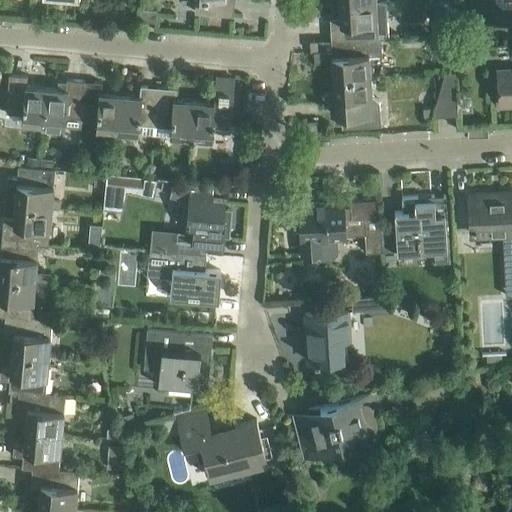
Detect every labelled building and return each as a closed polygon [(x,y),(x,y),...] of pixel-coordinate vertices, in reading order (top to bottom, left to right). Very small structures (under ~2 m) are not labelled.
[(197,0),(196,12),(233,15),(234,0),(197,0)] [(379,36),(376,0),(354,0),(339,1),(340,17),(330,17),(330,29),(341,28),(342,38),(331,38),(331,39),(379,36)] [(141,7),(139,19),(156,21),(157,8),(141,7)] [(437,31),(448,32),(450,22),(439,21),(437,31)] [(370,74),(369,55),(382,54),(381,36),(379,36),(331,39),(332,50),(314,51),(315,62),(332,61),(333,76),(370,74)] [(432,57),(445,59),(448,48),(434,45),(432,57)] [(511,104),(511,71),(499,73),(499,69),(498,69),(500,105),(511,104)] [(43,123),(46,86),(27,85),(28,75),(9,73),(6,110),(22,111),(21,121),(43,123)] [(381,124),(380,104),(380,102),(371,96),(370,74),(333,76),(334,92),(324,92),(325,104),(335,103),(335,115),(341,114),(342,127),(381,124)] [(455,74),(444,75),(434,109),(435,116),(458,114),(455,74)] [(57,87),(46,86),(43,123),(49,124),(64,125),(65,115),(81,117),(84,80),(66,78),(66,80),(58,79),(57,87)] [(117,131),(120,93),(101,91),(102,81),(84,80),(81,117),(96,118),(95,129),(117,131)] [(154,133),(158,86),(140,85),(139,94),(120,93),(117,131),(139,132),(139,131),(154,133)] [(191,136),(194,99),(175,98),(176,87),(158,86),(154,133),(191,136)] [(230,130),(233,92),(214,91),(214,101),(194,99),(191,136),(213,138),(214,128),(230,130)] [(55,168),(38,166),(18,164),(17,176),(7,175),(6,187),(16,188),(15,203),(52,206),(55,168)] [(106,173),(102,210),(122,211),(126,192),(152,198),(156,178),(106,173)] [(177,229),(176,239),(225,243),(227,224),(222,224),(224,199),(212,198),(213,183),(174,179),(170,195),(188,199),(185,230),(177,229)] [(470,192),(471,212),(472,233),(511,231),(511,254),(511,190),(501,191),(501,197),(472,199),(471,192),(470,192)] [(395,211),(396,231),(397,252),(421,250),(420,240),(434,239),(435,262),(450,261),(446,194),(402,197),(403,210),(395,211)] [(379,198),(354,199),(353,200),(352,200),(351,201),(351,203),(351,204),(351,206),(343,207),(343,200),(299,203),(303,253),(320,252),(320,258),(332,258),(338,251),(337,235),(365,233),(366,251),(382,250),(379,198)] [(52,206),(15,203),(14,218),(4,217),(3,228),(13,229),(13,238),(2,238),(2,239),(48,243),(52,206)] [(48,244),(48,243),(2,239),(1,249),(0,249),(0,276),(36,280),(39,243),(48,244)] [(208,253),(188,251),(150,248),(147,274),(174,276),(172,294),(216,298),(218,270),(198,268),(199,253),(207,254),(208,253)] [(33,315),(36,280),(0,276),(0,313),(52,318),(52,316),(33,315)] [(385,294),(352,296),(352,308),(383,306),(387,309),(393,297),(385,294)] [(348,309),(325,311),(305,312),(308,360),(344,358),(342,338),(350,337),(348,309)] [(48,356),(52,318),(0,313),(0,314),(15,316),(14,326),(4,325),(3,337),(13,338),(12,353),(48,356)] [(212,334),(193,332),(147,328),(144,368),(160,369),(158,385),(197,388),(198,381),(208,381),(212,334)] [(48,356),(12,353),(10,367),(0,367),(0,371),(0,378),(9,379),(9,389),(65,394),(66,393),(45,391),(48,356)] [(62,431),(65,394),(9,389),(9,391),(18,391),(16,413),(26,413),(25,428),(62,431)] [(356,404),(376,399),(374,392),(320,406),(322,414),(310,417),(319,453),(365,442),(356,404)] [(206,408),(187,413),(175,416),(182,445),(200,440),(209,475),(268,461),(257,418),(234,424),(235,424),(212,430),(206,408)] [(62,431),(25,428),(24,443),(14,443),(13,454),(23,455),(22,465),(79,470),(79,469),(59,467),(62,431)] [(107,428),(106,437),(119,438),(120,433),(115,429),(107,428)] [(109,455),(108,467),(120,468),(121,456),(109,455)] [(75,508),(79,470),(22,465),(22,466),(43,468),(42,478),(31,477),(30,488),(40,489),(39,505),(75,508)] [(374,472),(379,495),(393,492),(388,469),(374,472)]
